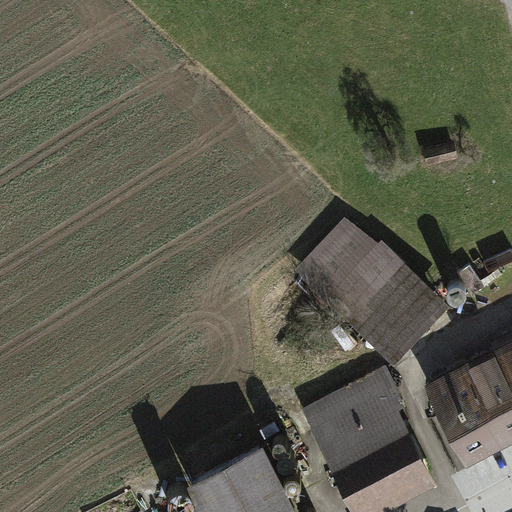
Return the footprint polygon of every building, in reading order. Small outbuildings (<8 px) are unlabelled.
[(456,155),(453,140),(426,146),(429,162),(456,155)] [(450,298),(347,212),(296,273),(399,359),(450,298)] [(511,338),(431,378),(470,457),(511,436),(511,338)] [(387,367),(309,406),(361,511),(381,511),(444,481),(387,367)] [(305,511),(270,439),(197,475),(210,501),(186,511),(305,511)]
